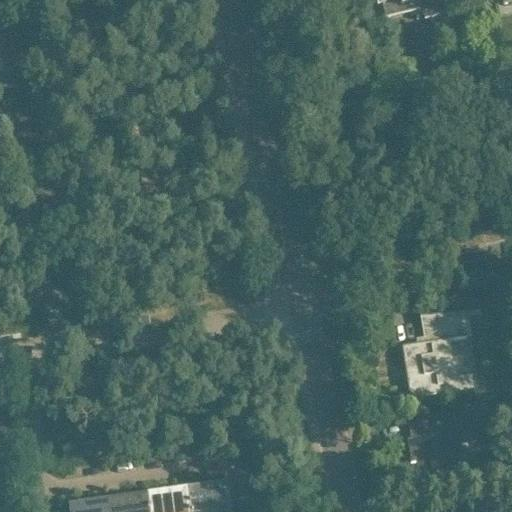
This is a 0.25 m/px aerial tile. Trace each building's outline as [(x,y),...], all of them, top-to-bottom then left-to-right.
[(375,0),(376,1),(380,0),(385,21),(404,17),(402,10),(427,4),(432,28),(440,26),(441,27),(442,29),(443,29),(444,30),(445,31),(446,31),(448,31),(449,30),(450,29),(451,28),(452,27),(452,26),(452,25),(452,23),(455,23),(449,0),(375,0)] [(413,219),(424,216),(421,205),(410,208),(413,219)] [(417,347),(402,349),(411,405),(420,403),(420,404),(425,404),(430,403),(429,400),(440,398),(440,400),(455,398),(474,395),(472,378),(455,381),(449,343),(466,340),(466,339),(462,314),(462,313),(457,314),(433,316),(427,317),(425,317),(425,318),(430,345),(417,347)] [(511,398),(501,401),(503,410),(511,407),(511,398)] [(431,437),(407,442),(411,463),(410,464),(411,469),(412,468),(418,494),(436,490),(446,488),(447,491),(465,488),(464,483),(460,465),(459,460),(456,447),(476,442),(474,436),(492,433),(488,410),(428,421),(431,437)] [(8,419),(0,420),(0,431),(10,429),(8,419)] [(13,475),(0,476),(0,493),(15,492),(13,475)] [(230,511),(228,487),(187,492),(190,511),(230,511)] [(190,511),(187,492),(148,498),(150,511),(190,511)] [(110,511),(150,511),(148,498),(109,503),(110,511)] [(69,511),(110,511),(109,503),(69,509),(69,511)]
